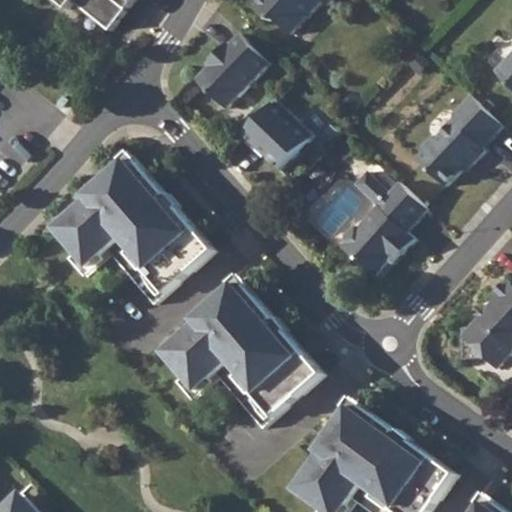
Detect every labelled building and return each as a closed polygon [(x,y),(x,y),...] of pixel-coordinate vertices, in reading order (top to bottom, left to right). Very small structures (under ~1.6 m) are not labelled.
[(115,31),(140,0),(60,0),(73,10),(79,2),(115,31)] [(335,0),(264,0),(258,7),(273,21),(280,21),(295,35),(326,2),(330,6),(335,0)] [(274,64),(243,34),(233,45),(230,43),(218,56),(220,59),(200,80),(231,109),(274,64)] [(511,57),(498,72),(511,84),(511,57)] [(424,156),(421,159),(450,187),(474,162),(476,164),(489,151),(486,148),(507,127),(474,95),(456,115),(456,122),(442,136),(436,137),(424,149),(424,156)] [(275,101),(246,134),(285,167),(316,135),(275,101)] [(220,251),(136,156),(90,196),(91,197),(70,215),(75,221),(61,233),(91,267),(126,236),(153,268),(150,270),(170,294),(220,251)] [(432,210),(403,182),(393,193),(380,206),(361,226),(355,226),(346,236),(346,242),(344,245),(376,276),(391,260),(399,251),(404,255),(418,240),(410,232),(432,210)] [(328,375),(245,279),(198,319),(199,321),(179,339),(184,345),(170,357),(199,391),(234,360),(262,391),(259,395),(279,417),(328,375)] [(492,358),(504,369),(511,359),(511,282),(510,280),(497,295),(497,302),(498,303),(492,309),(494,311),(486,319),(485,318),(476,327),(468,328),(469,359),(492,358)] [(433,511),(461,475),(358,401),(322,450),(323,452),(307,474),(313,478),(302,493),(327,511),(344,511),(366,482),(400,507),(398,510),(399,511),(433,511)] [(42,511),(27,497),(18,507),(14,502),(3,511),(42,511)] [(511,511),(491,497),(480,511),(511,511)]
